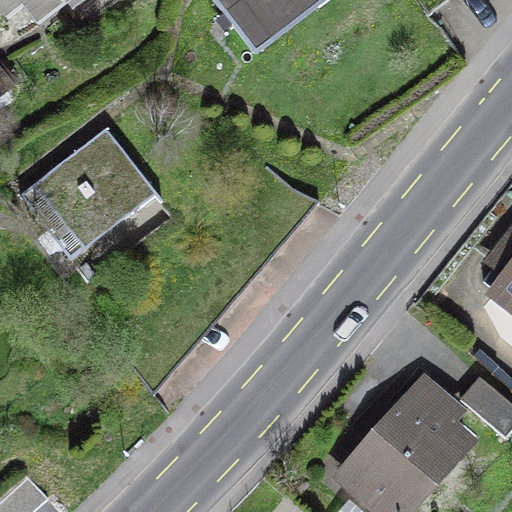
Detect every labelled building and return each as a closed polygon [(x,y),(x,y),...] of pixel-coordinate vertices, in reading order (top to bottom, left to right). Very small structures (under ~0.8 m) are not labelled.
[(39,26),(73,0),(72,0),(0,0),(0,10),(2,13),(19,0),(39,26)] [(212,0),(255,54),(326,0),(212,0)] [(447,0),(413,0),(426,16),(447,0)] [(84,248),(156,197),(104,131),(35,184),(84,248)] [(243,148),(222,172),(270,214),(291,189),(243,148)] [(222,172),(201,196),(250,238),(270,214),(222,172)] [(229,262),(250,238),(201,196),(181,220),(229,262)] [(181,220),(160,244),(209,286),(229,262),(181,220)] [(511,239),(494,262),(508,274),(496,290),(511,302),(511,239)] [(160,244),(128,282),(176,324),(209,286),(160,244)] [(176,324),(128,282),(94,321),(134,373),(176,324)] [(459,401),(504,440),(511,430),(511,407),(478,379),(459,401)] [(356,444),(360,448),(342,473),(386,511),(403,511),(462,445),(440,425),(452,412),(421,385),(373,438),(365,434),(356,444)] [(0,511),(32,511),(47,499),(26,477),(0,501),(0,511)]
